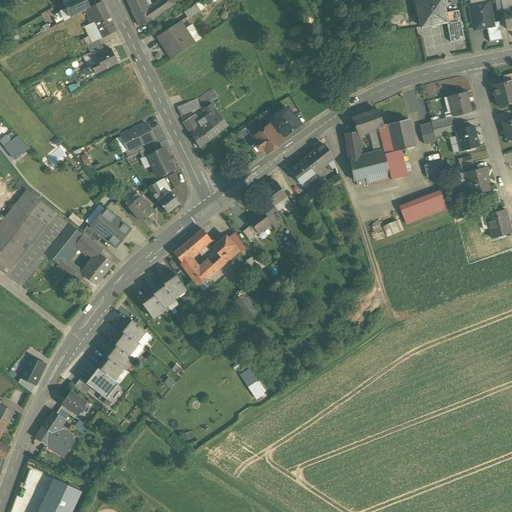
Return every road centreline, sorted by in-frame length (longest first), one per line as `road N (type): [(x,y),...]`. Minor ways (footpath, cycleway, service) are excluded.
road 1 (track): [(277,511),(197,457),(387,324),(391,308),(366,240)]
road 2 (tertiary): [(0,505),(39,401),(75,337),(134,265),(207,210)]
road 3 (residential): [(474,63),(404,80),(352,105),(207,210)]
road 4 (tertiary): [(207,210),(111,0)]
road 5 (residential): [(511,201),(474,63)]
